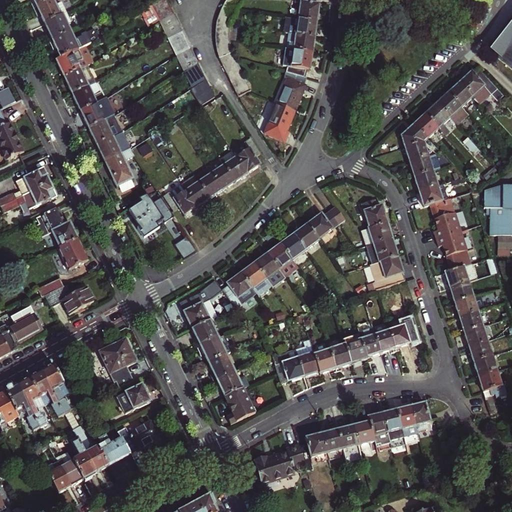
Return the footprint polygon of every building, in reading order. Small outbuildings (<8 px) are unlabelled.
[(42,18),(45,25),(61,17),(57,9),(53,0),(37,8),(42,18)] [(166,0),(160,0),(141,12),(149,28),(159,22),(173,13),(166,0)] [(215,53),(239,97),(243,94),(251,88),(236,61),(228,46),(228,33),(228,26),(231,17),(232,14),(236,6),(240,2),(240,0),(222,0),(213,18),(215,53)] [(316,0),(294,0),(295,4),(302,5),(299,21),(318,24),(320,12),(321,6),(317,5),(316,0)] [(159,22),(167,40),(181,31),(173,13),(159,22)] [(70,34),(62,17),(61,17),(45,25),(50,34),(53,42),(70,34)] [(318,24),(299,21),(286,19),(284,34),(289,35),(315,39),(317,30),(318,24)] [(511,20),(496,41),(502,46),(511,32),(511,20)] [(70,34),(53,42),(57,51),(61,59),(78,51),(85,47),(77,31),(70,34)] [(167,40),(174,56),(188,47),(181,31),(167,40)] [(511,32),(502,46),(494,56),(511,70),(511,32)] [(315,39),(289,35),(286,50),(312,55),(314,46),(315,39)] [(188,47),(174,56),(183,74),(196,65),(188,47)] [(312,55),(286,50),(283,66),(288,68),(286,75),(304,79),(305,72),(309,73),(310,67),(312,55)] [(82,61),(78,51),(61,59),(56,62),(60,71),(64,79),(81,70),(78,63),(82,61)] [(196,65),(183,74),(186,81),(200,72),(196,65)] [(68,88),(72,96),(89,87),(81,70),(64,79),(68,88)] [(498,94),(479,73),(474,78),(491,97),(493,99),(498,94)] [(287,81),(275,106),(294,114),(301,98),(305,88),(304,88),(307,80),(304,79),(286,75),(285,80),(287,81)] [(491,97),(474,78),(471,75),(466,79),(459,85),(473,100),(480,107),(491,97)] [(211,97),(203,81),(189,90),(197,106),(211,97)] [(473,100),(459,85),(454,89),(448,95),(462,110),(473,100)] [(96,104),(89,87),(72,96),(76,104),(79,112),(96,104)] [(462,110),(448,95),(443,100),(437,105),(451,120),(462,110)] [(104,121),(96,104),(79,112),(84,121),(87,130),(104,121)] [(451,120),(437,105),(432,109),(426,115),(440,130),(446,137),(450,134),(444,127),(451,120)] [(288,128),(294,114),(275,106),(263,134),(284,144),(287,137),(284,136),(288,128)] [(451,120),(456,125),(467,116),(462,110),(451,120)] [(440,130),(426,115),(420,120),(415,125),(429,140),(440,130)] [(0,118),(0,154),(3,161),(21,153),(11,132),(8,125),(4,127),(0,118)] [(112,138),(104,121),(87,130),(92,139),(95,146),(112,138)] [(429,140),(415,125),(406,133),(400,138),(404,152),(423,145),(429,140)] [(112,138),(95,146),(99,154),(103,164),(123,153),(127,151),(119,135),(112,138)] [(252,159),(258,155),(247,138),(241,142),(245,149),(233,157),(245,176),(251,172),(258,168),(252,159)] [(406,159),(409,166),(428,160),(423,145),(404,152),(406,159)] [(132,158),(127,151),(123,153),(126,161),(132,158)] [(126,161),(123,153),(103,164),(108,174),(115,189),(132,180),(124,162),(126,161)] [(245,176),(233,157),(219,166),(231,184),(239,180),(245,176)] [(428,160),(409,166),(411,173),(413,180),(432,175),(441,172),(436,158),(428,160)] [(231,184),(219,166),(207,174),(220,192),(226,188),(231,184)] [(195,182),(207,174),(204,169),(191,177),(195,182)] [(17,183),(24,196),(43,187),(39,179),(37,174),(17,183)] [(207,174),(195,182),(207,200),(213,196),(220,192),(207,174)] [(432,175),(413,180),(416,188),(418,195),(437,188),(432,175)] [(207,200),(195,182),(191,177),(191,176),(178,184),(194,209),(200,205),(207,200)] [(188,213),(194,209),(178,184),(160,195),(171,212),(177,209),(182,216),(188,213)] [(437,188),(418,195),(420,202),(422,209),(427,208),(448,201),(443,186),(437,188)] [(492,193),(485,193),(485,209),(493,209),(493,235),(511,234),(511,186),(506,186),(506,188),(500,188),(500,190),(492,190),(492,193)] [(43,187),(24,196),(31,211),(50,201),(47,195),(43,187)] [(4,198),(9,210),(16,207),(14,201),(11,195),(4,198)] [(31,211),(24,196),(14,201),(16,207),(20,216),(31,211)] [(171,217),(158,197),(149,203),(145,196),(129,204),(131,207),(128,210),(134,219),(131,221),(136,228),(135,228),(136,230),(142,239),(157,229),(154,225),(160,220),(162,223),(171,217)] [(0,200),(0,208),(2,213),(9,210),(4,198),(0,200)] [(434,242),(459,234),(449,200),(448,201),(427,208),(433,225),(436,234),(432,235),(434,242)] [(360,205),(368,229),(385,224),(382,216),(380,208),(376,209),(373,201),(360,205)] [(333,208),(326,213),(336,226),(343,221),(333,208)] [(55,210),(38,218),(46,236),(49,235),(57,250),(75,242),(67,226),(63,228),(61,224),(55,210)] [(312,220),(304,225),(315,241),(336,226),(326,213),(321,217),(319,214),(312,220)] [(362,247),(370,245),(390,239),(388,233),(385,224),(368,229),(360,232),(357,232),(362,247)] [(301,251),(315,241),(304,225),(297,230),(290,235),(301,251)] [(442,253),(444,259),(465,252),(459,234),(434,242),(436,249),(440,248),(442,253)] [(301,251),(290,235),(284,240),(277,244),(289,260),(301,251)] [(171,245),(181,260),(194,252),(184,237),(171,245)] [(370,245),(376,263),(395,256),(392,246),(390,239),(370,245)] [(57,250),(56,251),(66,273),(85,264),(80,254),(75,242),(57,250)] [(509,258),(510,243),(497,243),(497,257),(509,258)] [(271,249),(264,253),(276,270),(280,277),(294,267),(289,260),(277,244),(271,249)] [(448,274),(470,268),(465,252),(444,259),(448,274)] [(257,258),(250,263),(262,280),(276,270),(264,253),(257,258)] [(395,256),(376,263),(367,266),(372,282),(370,283),(373,292),(402,282),(400,275),(401,274),(400,270),(395,256)] [(244,268),(238,272),(249,288),(249,289),(262,280),(250,263),(244,268)] [(448,274),(444,275),(446,282),(448,290),(467,285),(475,282),(470,268),(448,274)] [(236,297),(249,288),(238,272),(231,277),(224,282),(226,285),(219,290),(231,307),(239,302),(236,297)] [(206,321),(213,317),(204,298),(219,290),(212,279),(196,293),(196,294),(175,304),(183,322),(187,330),(206,321)] [(41,298),(44,297),(61,289),(58,281),(38,290),(41,298)] [(467,285),(448,290),(451,298),(453,305),(471,299),(467,285)] [(44,297),(49,308),(60,303),(66,316),(79,308),(91,302),(85,289),(70,295),(66,286),(61,289),(44,297)] [(471,299),(453,305),(455,313),(458,320),(476,314),(481,313),(477,297),(471,299)] [(26,305),(0,317),(0,320),(4,328),(30,315),(26,305)] [(460,328),(462,335),(481,329),(476,314),(458,320),(460,328)] [(6,333),(0,336),(0,344),(6,355),(15,350),(13,346),(27,339),(39,332),(30,315),(4,328),(6,333)] [(195,347),(214,338),(206,321),(187,330),(191,338),(195,347)] [(402,329),(387,333),(393,352),(401,349),(407,347),(402,329)] [(481,329),(462,335),(464,342),(467,349),(485,344),(481,329)] [(356,338),(357,343),(363,361),(371,359),(378,356),(372,338),(371,333),(356,338)] [(393,352),(387,333),(372,338),(378,356),(386,354),(393,352)] [(199,355),(203,363),(222,355),(214,338),(195,347),(199,355)] [(292,352),(295,359),(301,379),(309,376),(317,373),(311,357),(311,354),(306,340),(300,343),(298,344),(299,347),(301,346),(301,349),(292,352)] [(130,376),(126,368),(134,364),(130,356),(124,343),(99,354),(113,384),(130,376)] [(357,343),(342,347),(348,367),(356,365),(363,362),(363,361),(357,343)] [(470,358),(472,365),(490,359),(485,344),(467,349),(470,358)] [(342,347),(327,352),(333,372),(341,369),(348,367),(342,347)] [(327,352),(311,357),(317,373),(318,377),(325,374),(333,372),(327,352)] [(222,355),(203,363),(206,371),(211,381),(230,372),(222,355)] [(278,357),(270,359),(274,372),(278,386),(290,382),(301,379),(295,359),(280,364),(278,357)] [(474,373),(477,380),(495,375),(490,359),(472,365),(474,373)] [(46,371),(40,374),(62,415),(63,418),(70,414),(62,400),(68,397),(52,367),(46,371)] [(215,389),(219,398),(237,389),(244,386),(239,377),(234,380),(230,372),(211,381),(215,389)] [(34,377),(28,380),(42,407),(49,404),(50,407),(48,408),(54,419),(62,415),(40,374),(34,377)] [(483,400),(490,398),(494,397),(496,401),(509,396),(506,386),(499,388),(495,375),(477,380),(480,390),(483,400)] [(130,376),(113,384),(117,391),(133,383),(130,376)] [(22,383),(15,387),(37,428),(43,425),(37,414),(35,415),(33,412),(42,407),(28,380),(22,383)] [(11,389),(4,393),(12,409),(16,417),(18,420),(25,416),(26,419),(25,420),(31,431),(37,428),(15,387),(11,389)] [(139,389),(123,397),(130,413),(147,404),(143,396),(139,389)] [(237,389),(219,398),(223,406),(227,414),(232,412),(236,419),(249,413),(237,389)] [(0,415),(12,409),(4,393),(0,395),(0,415)] [(494,415),(490,398),(483,400),(488,417),(494,415)] [(412,430),(413,433),(421,431),(420,427),(426,426),(422,407),(415,408),(407,410),(412,430)] [(12,409),(0,415),(0,425),(16,417),(12,409)] [(412,430),(407,410),(400,412),(392,414),(397,433),(412,430)] [(225,424),(236,419),(232,412),(227,414),(221,416),(225,424)] [(397,433),(392,414),(386,415),(378,417),(383,437),(397,433)] [(383,437),(378,417),(370,419),(364,421),(365,425),(369,440),(383,437)] [(119,439),(128,455),(136,450),(137,452),(148,446),(159,440),(150,424),(129,435),(126,430),(117,434),(119,439)] [(369,440),(365,425),(357,427),(349,429),(354,450),(370,446),(369,440)] [(107,468),(96,449),(87,453),(86,451),(87,447),(78,429),(71,433),(74,439),(94,475),(99,472),(107,468)] [(342,431),(334,433),(339,453),(354,450),(349,429),(342,431)] [(339,453),(334,433),(327,434),(319,436),(324,456),(339,453)] [(324,456),(319,436),(312,438),(304,440),(308,460),(324,456)] [(128,455),(119,439),(109,445),(105,437),(98,440),(101,446),(96,449),(107,468),(117,462),(128,456),(128,455)] [(77,459),(71,462),(81,481),(88,478),(94,475),(74,439),(69,442),(77,459)] [(293,475),(303,472),(296,449),(283,453),(285,458),(274,461),(264,464),(263,461),(252,465),(261,489),(283,481),(293,478),(293,475)] [(60,461),(55,463),(69,488),(75,485),(81,481),(71,462),(63,467),(60,461)] [(54,472),(47,476),(57,494),(64,491),(69,488),(55,463),(50,466),(54,472)] [(181,511),(213,511),(207,498),(181,511)]
